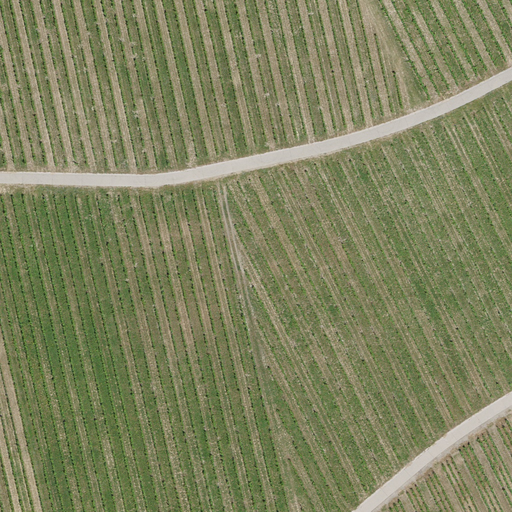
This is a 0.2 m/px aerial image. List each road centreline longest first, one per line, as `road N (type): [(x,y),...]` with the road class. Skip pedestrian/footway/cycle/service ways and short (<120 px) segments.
road 1 (track): [(511,71),(434,109),(211,171),(141,182),(0,175)]
road 2 (track): [(364,511),(511,399)]
